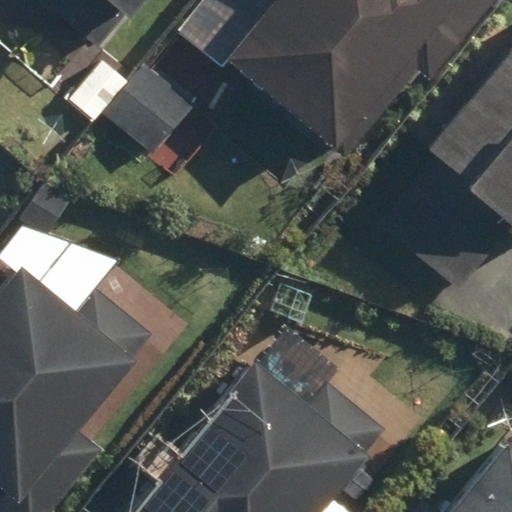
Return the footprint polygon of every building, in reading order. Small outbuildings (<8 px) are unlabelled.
[(51,0),(101,42),(136,0),(51,0)] [(269,0),(229,48),(340,139),(447,10),(468,28),(490,0),(269,0)] [(511,217),(511,49),(438,140),(440,143),(382,214),(462,279),(511,217)] [(103,111),(134,76),(104,50),(63,97),(93,123),(103,111)] [(182,103),(142,67),(134,76),(103,111),(144,147),(182,103)] [(81,199),(45,174),(13,221),(48,246),(81,199)] [(0,471),(24,491),(139,352),(135,349),(151,329),(98,284),(81,304),(25,258),(0,287),(0,471)] [(253,348),(116,511),(307,511),(366,442),(361,438),(378,418),(328,377),(312,397),(253,348)] [(511,511),(511,434),(507,431),(439,511),(511,511)]
